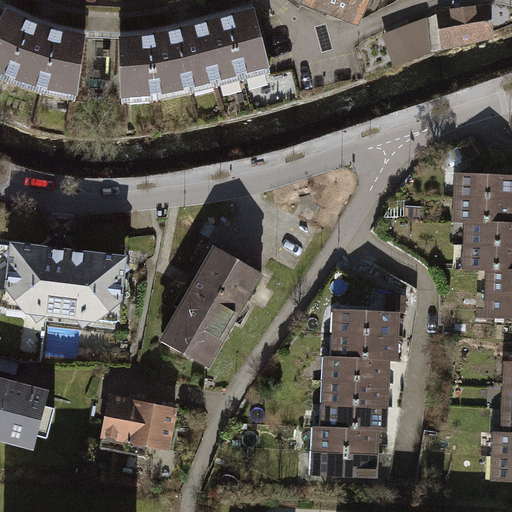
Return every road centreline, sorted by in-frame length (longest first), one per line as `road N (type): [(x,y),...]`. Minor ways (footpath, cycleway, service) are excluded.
road 1 (residential): [(374,146),(375,179),(219,423),(189,511)]
road 2 (residential): [(0,185),(39,200),(165,197),(253,184),(374,146)]
road 3 (residential): [(374,146),(511,100)]
